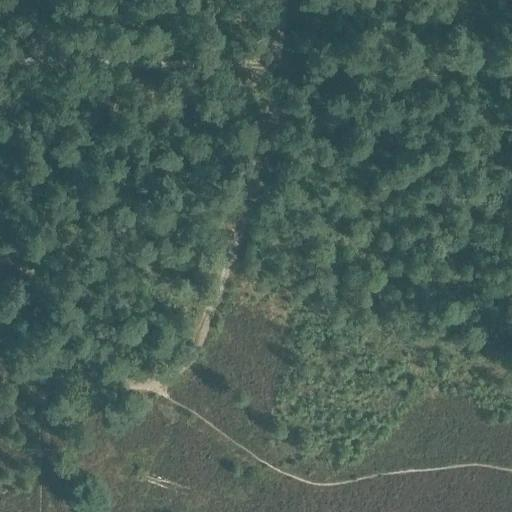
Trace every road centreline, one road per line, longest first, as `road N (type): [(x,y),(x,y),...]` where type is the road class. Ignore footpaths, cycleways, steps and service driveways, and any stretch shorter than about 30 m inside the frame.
road 1 (unknown): [(276,71),(246,213),(205,333),(158,380),(61,377)]
road 2 (track): [(0,66),(276,71)]
road 3 (track): [(276,71),(511,73)]
road 4 (track): [(61,377),(49,387),(43,511)]
